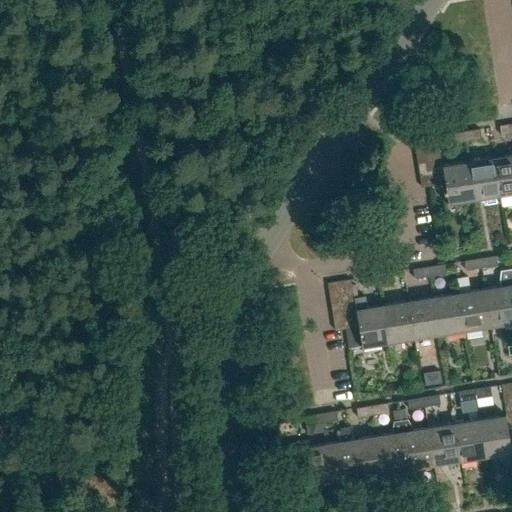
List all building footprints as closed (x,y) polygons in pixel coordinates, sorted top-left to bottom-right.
[(500,136),(511,133),(511,123),(498,125),(500,136)] [(463,131),(465,141),(480,139),(479,129),(463,131)] [(448,144),(465,141),(463,131),(447,134),(448,144)] [(416,151),(439,147),(437,135),(414,139),(416,151)] [(418,163),(441,159),(439,147),(416,151),(418,163)] [(500,195),(511,193),(511,153),(494,157),(500,195)] [(474,199),(500,195),(494,157),(468,161),(474,199)] [(443,171),(442,165),(441,159),(418,163),(419,175),(443,171)] [(448,203),(474,199),(468,161),(442,165),(443,171),(445,183),(448,203)] [(421,187),(445,183),(443,171),(419,175),(421,187)] [(480,258),(481,268),(498,265),(496,255),(480,258)] [(466,270),(481,268),(480,258),(465,260),(466,270)] [(428,266),(430,276),(446,273),(445,264),(428,266)] [(415,278),(430,276),(428,266),(413,269),(415,278)] [(491,327),(511,323),(511,296),(510,284),(508,269),(501,270),(500,278),(501,285),(485,288),(491,327)] [(377,274),(379,284),(396,281),(394,272),(377,274)] [(364,287),(379,284),(377,274),(362,277),(364,287)] [(491,327),(485,288),(469,290),(467,276),(457,278),(460,292),(459,292),(466,331),(491,327)] [(329,294),(353,290),(351,279),(327,282),(329,294)] [(331,306),(355,302),(353,290),(329,294),(331,306)] [(439,335),(466,331),(459,292),(433,296),(439,335)] [(388,343),(382,304),(367,306),(366,296),(355,297),(356,308),(357,314),(358,326),(362,347),(388,343)] [(414,339),(439,335),(433,296),(408,300),(414,339)] [(388,343),(414,339),(408,300),(382,304),(388,343)] [(357,314),(356,308),(355,302),(331,306),(333,318),(357,314)] [(335,330),(358,326),(357,314),(333,318),(335,330)] [(502,396),(511,394),(511,382),(500,384),(502,396)] [(474,389),(475,399),(492,396),(491,386),(474,389)] [(461,401),(475,399),(474,389),(459,391),(461,401)] [(424,397),(425,407),(441,404),(439,394),(424,397)] [(504,408),(511,406),(511,394),(502,396),(504,408)] [(410,409),(425,407),(424,397),(408,399),(410,409)] [(372,405),(374,415),(390,412),(388,403),(372,405)] [(358,418),(374,415),(372,405),(357,408),(358,418)] [(321,413),(323,423),(338,421),(337,411),(321,413)] [(307,426),(323,423),(321,413),(305,416),(307,426)] [(508,432),(506,420),(505,414),(479,418),(485,457),(511,453),(510,444),(508,432)] [(463,418),(453,419),(454,422),(460,461),(485,457),(479,418),(463,421),(463,418)] [(435,465),(429,426),(413,429),(413,427),(408,419),(401,420),(409,469),(435,465)] [(384,473),(409,469),(401,420),(394,421),(391,431),(392,432),(377,434),(384,473)] [(435,465),(460,461),(454,422),(429,426),(435,465)] [(358,477),(352,438),(351,438),(349,426),(342,428),(340,433),(341,440),(326,443),(332,481),(358,477)] [(358,477),(384,473),(377,434),(352,438),(358,477)] [(332,481),(326,443),(309,445),(309,441),(291,444),(293,457),(300,456),(305,486),(332,481)] [(496,511),(494,503),(461,511),(460,511),(496,511)]
